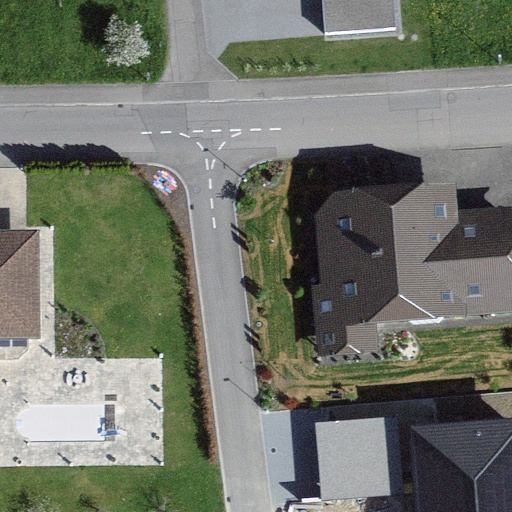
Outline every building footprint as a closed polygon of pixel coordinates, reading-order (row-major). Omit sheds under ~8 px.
[(395,0),(324,0),(328,35),(398,29),(395,0)] [(511,207),(459,213),(456,189),(334,196),(315,218),(320,287),(312,288),(318,359),(327,359),(328,369),(371,366),(370,356),(378,355),(377,347),(389,346),(388,327),(466,320),(466,316),(511,313),(511,207)] [(0,335),(39,335),(37,231),(0,231),(0,335)] [(511,511),(511,417),(408,425),(414,511),(511,511)] [(396,419),(317,425),(322,497),(402,491),(396,419)]
